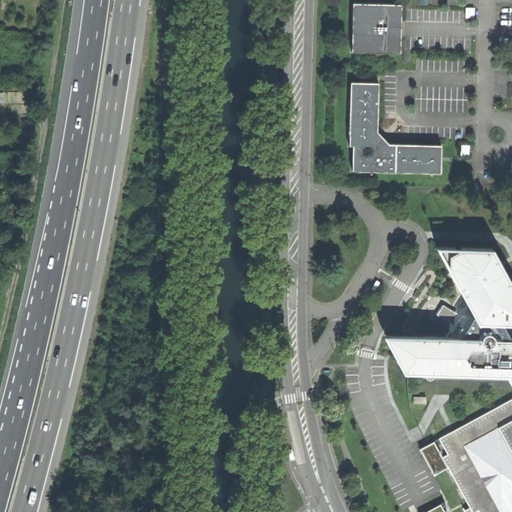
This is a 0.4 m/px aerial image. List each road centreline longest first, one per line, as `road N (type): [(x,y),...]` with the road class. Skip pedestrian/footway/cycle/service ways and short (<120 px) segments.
road 1 (trunk): [(22,511),(86,254),(126,0)]
road 2 (secondary): [(331,508),(309,446),(297,372),(301,0)]
road 3 (track): [(190,0),(177,511)]
road 4 (trunk): [(97,0),(56,251),(0,475)]
road 5 (track): [(0,344),(43,151),(65,0)]
